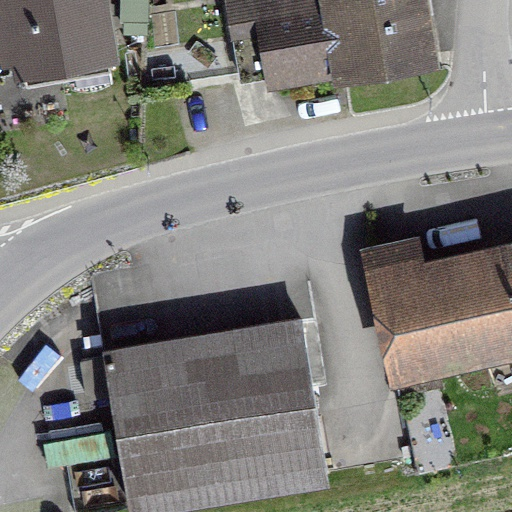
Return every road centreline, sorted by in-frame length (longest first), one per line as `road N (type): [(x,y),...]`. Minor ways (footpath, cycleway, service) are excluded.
road 1 (tertiary): [(482,138),(132,210),(66,234),(0,281)]
road 2 (residential): [(482,138),(490,0)]
